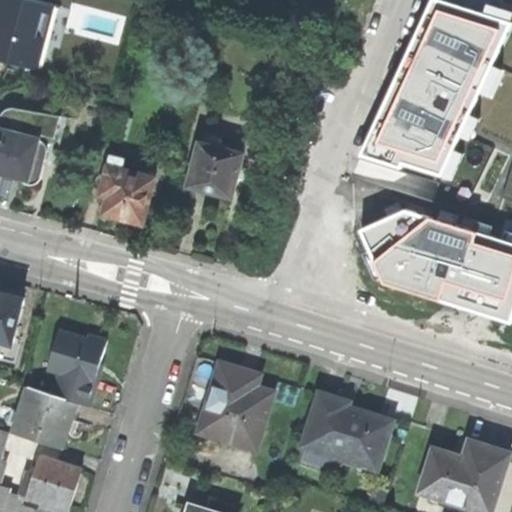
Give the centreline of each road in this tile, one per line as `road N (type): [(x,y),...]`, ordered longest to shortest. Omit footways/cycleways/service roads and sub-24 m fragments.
road 1 (unclassified): [(259,312),(395,0)]
road 2 (tertiary): [(259,312),(511,392)]
road 3 (residential): [(118,511),(187,293)]
road 4 (tertiary): [(0,243),(187,293)]
